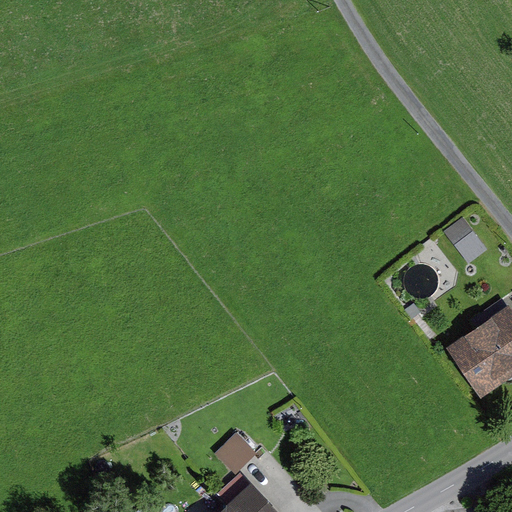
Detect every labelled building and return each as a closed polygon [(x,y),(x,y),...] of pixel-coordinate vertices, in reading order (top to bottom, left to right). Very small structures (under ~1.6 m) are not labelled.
[(466,244),(482,236),(474,222),(459,231),(466,244)] [(511,370),(511,303),(511,302),(450,348),(483,392),(511,370)] [(238,460),(258,439),(238,419),(218,441),(238,460)] [(282,511),(254,483),(224,511),(282,511)] [(126,511),(166,511),(148,492),(126,511)]
